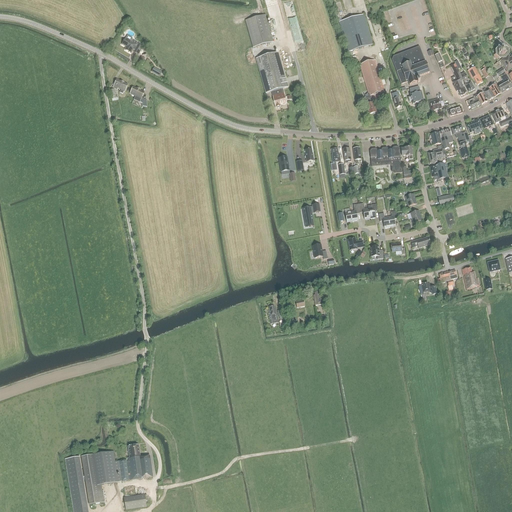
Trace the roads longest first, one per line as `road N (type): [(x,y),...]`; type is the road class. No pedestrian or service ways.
road 1 (unclassified): [(137,421),(147,342),(101,53)]
road 2 (secondary): [(101,53),(218,119),(284,132)]
road 3 (track): [(278,296),(447,269)]
road 4 (secondary): [(421,128),(284,132)]
